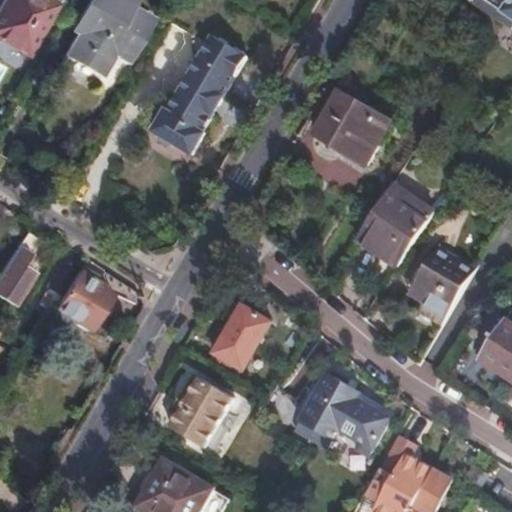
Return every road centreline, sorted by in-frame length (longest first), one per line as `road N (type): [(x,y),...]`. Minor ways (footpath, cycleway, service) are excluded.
road 1 (residential): [(511,447),(411,385),(213,227)]
road 2 (unclassified): [(213,227),(345,0)]
road 3 (unclassified): [(49,511),(176,293)]
road 4 (residential): [(0,180),(176,293)]
